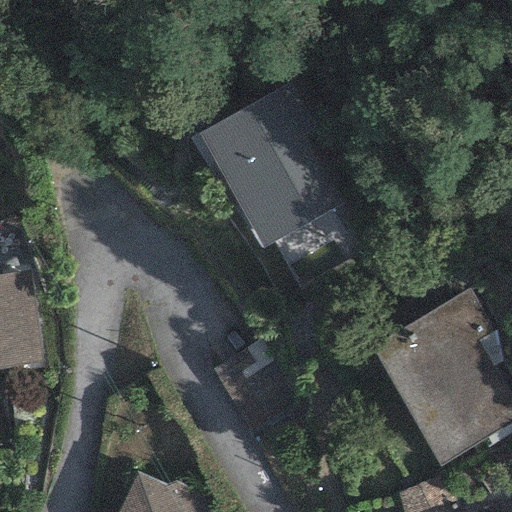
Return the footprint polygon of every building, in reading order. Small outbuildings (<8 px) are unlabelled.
[(290,81),(196,134),(262,249),(334,208),(299,147),(321,135),(290,81)] [(0,368),(40,364),(28,272),(0,275),(0,368)] [(469,290),(370,349),(440,466),(511,423),(511,399),(476,340),(493,330),(469,290)] [(165,486),(136,472),(115,511),(196,511),(188,489),(171,481),(165,486)] [(465,511),(447,473),(396,493),(400,511),(465,511)]
